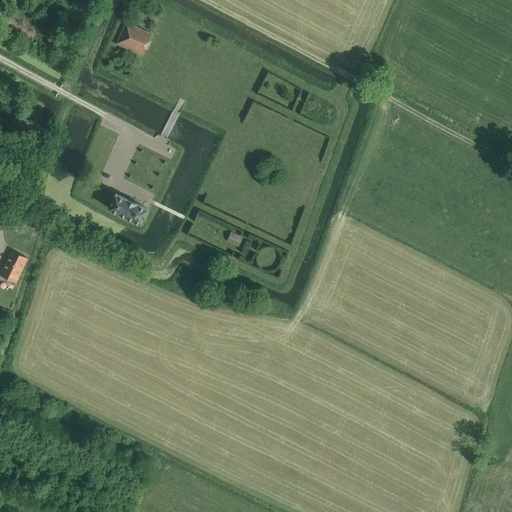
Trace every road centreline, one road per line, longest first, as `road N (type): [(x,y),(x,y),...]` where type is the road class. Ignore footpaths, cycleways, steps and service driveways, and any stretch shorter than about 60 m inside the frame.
road 1 (track): [(348,77),(511,164)]
road 2 (track): [(203,0),(348,77)]
